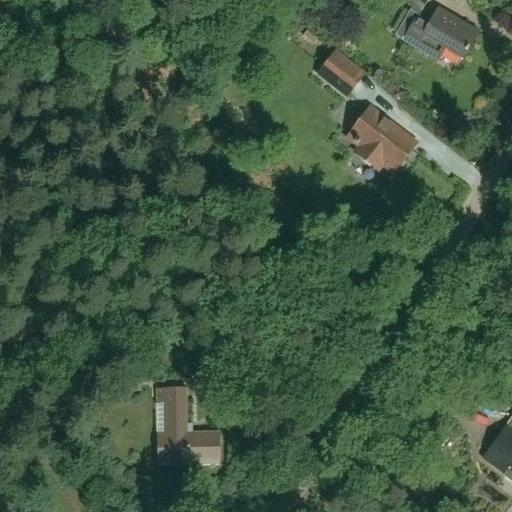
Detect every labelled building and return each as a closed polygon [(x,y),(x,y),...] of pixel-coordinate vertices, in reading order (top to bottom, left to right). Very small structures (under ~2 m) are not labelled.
[(398,0),(421,14),(429,0),(398,0)] [(437,60),(443,50),(461,60),(477,32),(437,9),(429,23),(409,12),(395,37),(438,62),(438,61),(437,60)] [(318,75),(347,97),(362,78),(333,56),(318,75)] [(364,151),(359,158),(377,171),(382,165),(393,174),(415,145),(402,135),(400,137),(391,129),(392,127),(370,110),(348,139),(364,151)] [(126,376),(126,392),(126,394),(142,394),(142,376),(126,376)] [(158,390),(159,408),(163,408),(164,461),(177,461),(177,459),(185,458),(185,467),(219,466),(218,434),(186,434),(185,390),(158,390)] [(511,428),(508,426),(483,459),(506,476),(504,480),(511,486),(511,428)]
